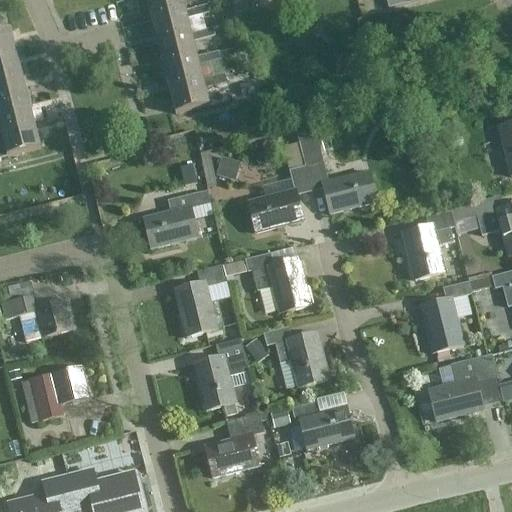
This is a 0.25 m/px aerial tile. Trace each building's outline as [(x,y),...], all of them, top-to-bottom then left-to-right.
[(187,13),(186,13),(183,0),(147,0),(153,22),(187,13)] [(390,10),(430,0),(396,0),(388,2),(390,10)] [(192,37),(192,36),(188,21),(210,15),(208,7),(186,13),(187,13),(153,22),(159,45),(192,37)] [(198,60),(198,59),(194,44),(216,38),(214,30),(192,36),(192,37),(159,45),(165,69),(198,60)] [(0,60),(18,56),(12,32),(0,34),(0,60)] [(204,84),(204,82),(200,67),(222,62),(220,54),(198,59),(198,60),(165,69),(171,92),(204,84)] [(0,85),(24,79),(18,56),(0,60),(0,85)] [(177,116),(210,107),(206,90),(228,85),(226,77),(204,82),(204,84),(171,92),(177,116)] [(0,110),(30,102),(24,79),(0,85),(0,110)] [(241,85),(245,99),(256,96),(253,82),(241,85)] [(0,134),(3,134),(36,126),(30,102),(0,110),(0,123),(1,127),(0,126),(0,134)] [(0,160),(42,150),(36,126),(3,134),(7,150),(0,151),(0,160)] [(511,126),(501,129),(511,173),(511,126)] [(299,145),(305,169),(307,169),(323,165),(315,134),(297,138),(299,145)] [(291,172),(302,169),(294,138),(284,141),(286,148),(285,148),(291,172)] [(256,159),(259,166),(270,160),(267,153),(256,159)] [(217,177),(238,183),(243,165),(223,159),(217,177)] [(198,184),(193,165),(181,168),(185,188),(198,184)] [(325,191),(332,217),(379,205),(371,174),(328,185),(323,165),(307,169),(314,194),(325,191)] [(258,236),(305,224),(299,198),(314,194),(307,169),(305,169),(291,173),(296,194),(250,206),(258,236)] [(153,252),(200,241),(193,211),(212,206),(208,194),(169,204),(172,215),(145,222),(153,252)] [(511,208),(504,211),(501,199),(475,206),(453,211),(456,223),(478,218),(483,238),(503,232),(510,259),(511,258),(511,208)] [(455,244),(451,231),(457,230),(452,211),(427,218),(430,229),(405,236),(416,283),(447,275),(440,248),(455,244)] [(275,268),(272,256),(247,263),(250,275),(254,274),(259,294),(275,290),(282,316),(312,309),(301,262),(275,268)] [(248,275),(245,262),(225,267),(228,279),(248,275)] [(176,293),(188,340),(219,332),(209,291),(228,286),(223,267),(197,274),(201,287),(176,293)] [(511,274),(494,279),(497,291),(503,290),(508,309),(511,308),(511,274)] [(423,309),(435,357),(465,349),(454,302),(474,297),(471,284),(445,291),(448,303),(423,309)] [(39,309),(36,298),(3,306),(7,323),(20,319),(26,345),(75,333),(67,303),(39,309)] [(290,330),(266,336),(269,348),(276,347),(281,366),(293,363),(300,390),(331,382),(319,335),(293,342),(290,330)] [(245,350),(256,367),(270,357),(258,340),(245,350)] [(250,374),(246,358),(242,342),(217,348),(220,360),(195,366),(207,414),(237,406),(230,379),(250,374)] [(511,343),(503,346),(505,353),(511,351),(511,343)] [(430,394),(438,425),(485,412),(479,386),(499,381),(493,357),(452,368),(457,387),(430,394)] [(32,426),(42,424),(65,418),(63,407),(92,401),(84,370),(22,385),(32,426)] [(9,374),(11,382),(22,380),(20,371),(9,374)] [(322,417),(319,406),(294,412),(297,424),(302,423),(309,453),(356,441),(348,410),(322,417)] [(271,415),(275,430),(291,427),(288,412),(271,415)] [(254,439),(259,438),(266,436),(261,417),(229,425),(233,444),(207,450),(215,480),(262,468),(254,439)] [(93,473),(69,479),(76,511),(90,511),(94,511),(142,511),(134,475),(96,484),(93,473)] [(47,496),(10,506),(11,511),(76,511),(69,479),(44,485),(47,496)]
